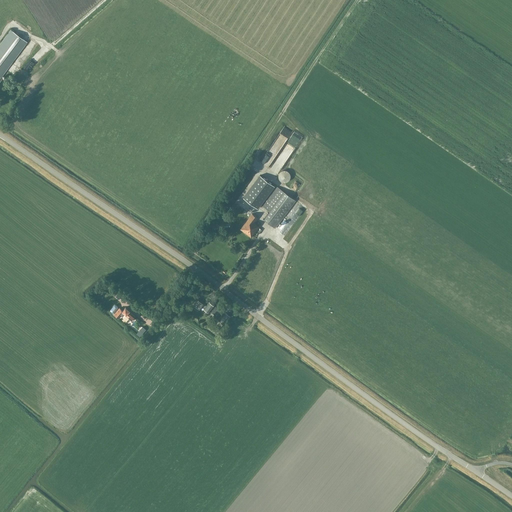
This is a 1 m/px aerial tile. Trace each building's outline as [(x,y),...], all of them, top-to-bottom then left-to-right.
[(0,77),(27,41),(11,29),(0,43),(0,81),(2,79),(0,77)] [(14,74),(22,60),(17,57),(10,72),(14,74)] [(285,171),(284,171),(283,171),(282,172),(281,172),(280,173),(279,174),(279,175),(278,176),(278,177),(278,179),(279,180),(280,181),(281,182),(282,182),(283,183),(284,183),(285,183),(286,183),(287,183),(288,182),(288,181),(289,181),(290,180),(290,179),(290,178),(290,177),(290,176),(290,175),(289,174),(289,173),(288,172),(287,172),(286,171),(285,171)] [(258,209),(275,186),(260,175),(243,198),(258,209)] [(275,228),(296,201),(277,187),(262,206),(270,212),(264,219),(275,228)] [(252,236),(260,226),(255,222),(259,217),(253,212),(241,228),(252,236)] [(115,297),(119,300),(120,298),(123,300),(126,296),(119,291),(115,297)] [(204,304),(204,303),(198,299),(193,305),(199,310),(202,307),(204,308),(204,309),(209,313),(210,311),(214,315),(213,316),(216,319),(222,311),(215,305),(210,301),(206,306),(204,304)] [(119,309),(117,308),(117,307),(116,306),(114,306),(110,310),(110,311),(112,313),(113,313),(115,314),(114,314),(119,319),(123,314),(131,321),(135,317),(129,312),(130,311),(126,308),(122,311),(119,309)] [(142,327),(136,334),(138,335),(139,336),(140,337),(146,330),(142,327)]
